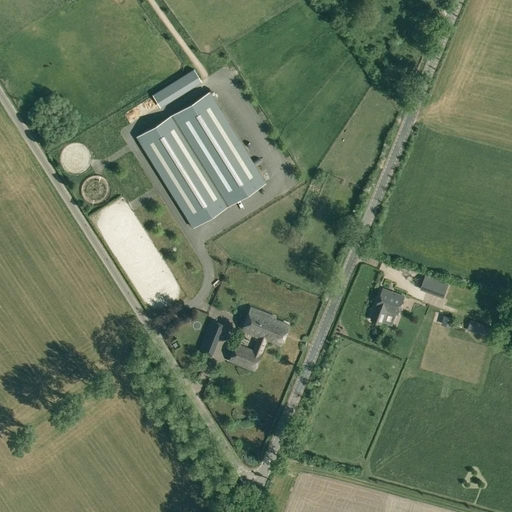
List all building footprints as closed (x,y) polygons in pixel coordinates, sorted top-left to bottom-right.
[(201,81),(193,68),(151,94),(159,107),(201,81)] [(209,92),(137,137),(193,227),(265,182),(209,92)] [(231,120),(236,118),(232,110),(227,113),(231,120)] [(96,201),(111,195),(104,181),(90,188),(96,201)] [(426,275),(421,289),(435,294),(440,281),(426,275)] [(376,306),(377,307),(375,311),(372,319),(382,323),(387,310),(398,314),(405,296),(383,288),(376,306)] [(228,360),(253,371),(267,339),(281,344),(289,325),(274,319),(275,317),(251,307),(242,328),(259,335),(253,350),(236,343),(228,360)] [(453,318),(446,316),(443,324),(450,326),(453,318)] [(209,328),(220,332),(223,325),(212,320),(209,328)] [(491,338),(494,329),(481,324),(477,333),(491,338)] [(214,358),(224,352),(214,335),(207,339),(211,346),(208,348),(214,358)]
